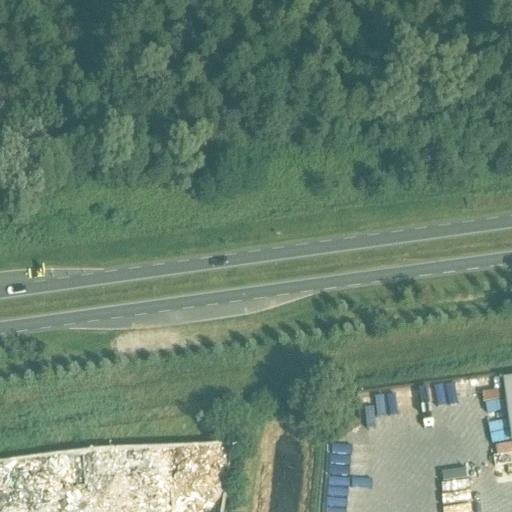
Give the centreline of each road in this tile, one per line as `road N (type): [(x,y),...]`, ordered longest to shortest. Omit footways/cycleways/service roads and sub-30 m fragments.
road 1 (primary): [(511,223),(0,294)]
road 2 (primary): [(0,330),(511,259)]
